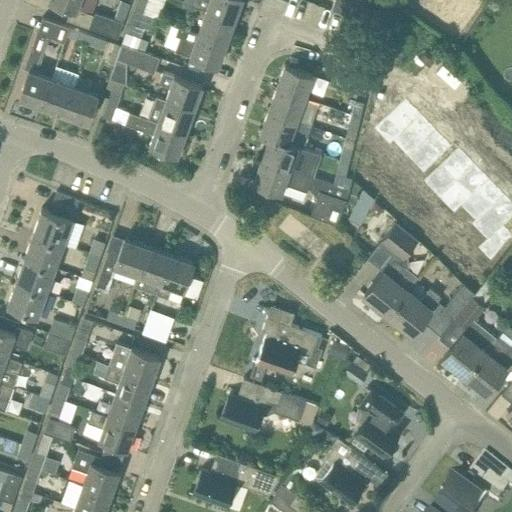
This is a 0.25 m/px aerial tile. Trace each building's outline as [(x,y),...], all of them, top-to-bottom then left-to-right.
[(49,0),(77,10),(80,0),(49,0)] [(89,27),(118,38),(130,3),(121,0),(120,0),(114,18),(95,11),(89,27)] [(137,0),(134,9),(143,13),(147,0),(137,0)] [(193,0),(192,4),(206,9),(235,20),(241,0),(193,0)] [(339,0),(336,11),(353,18),(361,14),(365,0),(339,0)] [(122,43),(145,51),(149,40),(141,37),(144,28),(149,30),(154,17),(143,13),(134,9),(122,43)] [(198,32),(227,42),(235,20),(206,9),(198,32)] [(63,45),(67,36),(70,27),(42,17),(26,62),(37,66),(46,39),(63,45)] [(227,42),(198,32),(178,25),(175,35),(180,36),(175,50),(192,56),(200,59),(204,60),(218,65),(227,42)] [(70,27),(67,36),(90,44),(93,35),(70,27)] [(93,35),(90,44),(104,49),(107,40),(93,35)] [(122,45),(117,58),(127,62),(154,72),(160,57),(145,51),(122,43),(122,45)] [(192,56),(188,66),(200,71),(204,60),(200,59),(192,56)] [(277,87),(305,97),(313,74),(285,64),(277,87)] [(19,97),(42,105),(52,77),(29,69),(19,97)] [(159,83),(170,87),(166,99),(194,109),(203,85),(162,71),(159,83)] [(42,105),(65,114),(75,85),(52,77),(42,105)] [(75,85),(65,114),(88,122),(98,94),(89,90),(75,85)] [(297,120),(305,97),(277,87),(268,110),(297,120)] [(112,89),(108,103),(116,106),(121,92),(112,89)] [(156,95),(148,117),(158,121),(186,131),(194,109),(166,99),(156,95)] [(350,114),(360,117),(364,101),(354,99),(350,114)] [(404,101),(372,132),(388,148),(391,145),(420,117),(404,101)] [(111,119),(116,106),(108,103),(103,116),(111,119)] [(260,133),(269,136),(298,147),(298,145),(289,142),(297,120),(268,110),(260,133)] [(125,123),(154,133),(150,144),(178,154),(186,131),(158,121),(129,111),(125,123)] [(360,117),(350,114),(345,137),(354,141),(360,117)] [(420,117),(391,145),(407,160),(435,132),(420,117)] [(435,132),(407,160),(422,176),(451,148),(435,132)] [(269,136),(261,159),(290,169),(301,173),(309,151),(298,147),(269,136)] [(354,141),(345,137),(339,161),(349,165),(354,141)] [(457,150),(422,185),(438,201),(445,194),(473,166),(457,150)] [(261,159),(253,182),(282,192),(284,185),(306,192),(311,177),(301,173),(290,169),(261,159)] [(356,181),(367,169),(356,160),(351,177),(356,181)] [(352,178),(350,177),(346,176),(349,165),(339,161),(333,184),(348,190),(352,178)] [(473,166),(445,194),(460,210),(488,182),(473,166)] [(376,191),(381,185),(373,177),(367,183),(376,191)] [(488,182),(460,210),(475,225),(503,197),(488,182)] [(337,224),(344,205),(346,199),(348,190),(333,184),(330,194),(319,190),(311,215),(337,224)] [(385,199),(390,193),(381,185),(376,191),(385,199)] [(350,216),(362,221),(374,193),(362,188),(350,216)] [(33,232),(64,243),(73,218),(79,199),(57,191),(50,210),(42,207),(33,232)] [(475,225),(471,229),(487,245),(511,220),(511,206),(503,197),(475,225)] [(378,217),(383,208),(375,200),(370,211),(378,217)] [(413,226),(418,220),(410,211),(404,217),(413,226)] [(422,234),(427,228),(418,220),(413,226),(422,234)] [(395,223),(382,240),(404,257),(417,240),(395,223)] [(56,267),(64,243),(33,232),(24,256),(56,267)] [(116,266),(137,274),(148,245),(125,237),(119,254),(108,250),(95,286),(107,290),(116,266)] [(95,239),(90,252),(100,256),(105,242),(95,239)] [(444,255),(450,249),(441,241),(436,247),(444,255)] [(133,285),(157,293),(171,253),(148,245),(137,274),(133,285)] [(453,263),(459,257),(450,249),(444,255),(453,263)] [(90,252),(85,266),(95,270),(100,256),(90,252)] [(171,253),(157,293),(168,297),(172,288),(183,292),(194,261),(171,253)] [(16,280),(47,291),(56,267),(24,256),(16,280)] [(383,270),(377,278),(364,294),(388,313),(407,289),(418,276),(405,265),(404,266),(394,258),(384,270),(383,270)] [(47,291),(16,280),(7,305),(38,316),(47,291)] [(462,283),(455,292),(443,308),(454,317),(472,295),(474,292),(462,283)] [(78,287),(73,302),(82,305),(88,290),(78,287)] [(412,332),(425,317),(431,308),(441,296),(430,287),(420,299),(407,289),(388,313),(412,332)] [(467,327),(443,357),(465,375),(485,349),(496,336),(484,326),(473,318),(484,305),(482,303),(472,295),(454,317),(467,327)] [(138,301),(132,318),(123,314),(120,323),(143,331),(146,322),(151,307),(138,301)] [(109,309),(106,318),(120,323),(123,314),(109,309)] [(292,373),(297,359),(315,366),(323,347),(318,345),(322,335),(267,316),(262,329),(267,330),(266,332),(270,333),(260,362),(292,373)] [(94,320),(85,317),(82,325),(91,328),(94,320)] [(75,325),(53,318),(49,331),(70,339),(75,325)] [(166,340),(167,340),(170,331),(146,322),(143,331),(166,340)] [(0,353),(7,356),(12,343),(27,348),(33,330),(17,325),(15,331),(0,325),(0,353)] [(65,354),(70,339),(49,331),(43,346),(65,354)] [(82,354),(87,340),(77,337),(72,351),(82,354)] [(340,356),(345,342),(334,338),(329,352),(340,356)] [(108,364),(152,379),(160,356),(116,341),(108,364)] [(511,362),(511,348),(507,344),(496,358),(485,349),(465,375),(487,392),(511,362)] [(64,374),(73,377),(82,354),(72,351),(64,374)] [(7,356),(0,353),(0,380),(13,385),(22,361),(7,356)] [(351,360),(343,372),(360,384),(368,372),(351,360)] [(104,377),(119,382),(115,392),(144,402),(152,379),(108,364),(104,377)] [(48,370),(40,395),(49,398),(58,374),(48,370)] [(56,397),(65,400),(73,377),(64,374),(56,397)] [(217,415),(216,416),(235,423),(255,430),(262,412),(266,414),(275,410),(301,420),(309,401),(285,392),(262,384),(259,383),(247,379),(243,377),(243,378),(246,380),(240,397),(228,393),(220,416),(217,415)] [(0,407),(5,409),(13,385),(0,380),(0,407)] [(371,389),(359,406),(368,412),(353,433),(381,452),(382,452),(396,431),(389,426),(401,410),(371,389)] [(28,406),(35,409),(44,412),(49,398),(40,395),(33,392),(28,406)] [(115,392),(107,415),(136,425),(144,402),(115,392)] [(65,400),(56,397),(46,424),(73,433),(76,426),(58,420),(65,400)] [(87,422),(84,433),(99,438),(109,442),(127,448),(136,425),(107,415),(92,409),(92,410),(87,422)] [(32,465),(41,469),(53,434),(70,441),(73,433),(46,424),(32,465)] [(21,443),(33,447),(38,433),(27,428),(21,443)] [(325,461),(316,474),(316,478),(320,480),(337,492),(348,500),(348,499),(349,498),(361,480),(362,479),(363,478),(355,473),(366,458),(367,457),(353,447),(337,436),(336,437),(330,446),(321,458),(325,461)] [(33,447),(21,443),(17,457),(28,461),(33,447)] [(83,483),(111,494),(119,471),(99,463),(101,456),(78,448),(71,467),(87,472),(83,483)] [(280,476),(258,468),(220,454),(213,473),(204,470),(196,494),(228,506),(237,482),(269,494),(280,476)] [(511,478),(487,456),(480,464),(469,480),(462,474),(446,495),(461,506),(469,511),(476,511),(494,489),(503,495),(508,488),(511,490),(511,488),(511,478)] [(23,488),(33,491),(41,469),(32,465),(23,488)] [(0,468),(0,479),(3,481),(0,488),(0,498),(1,498),(12,502),(22,476),(0,468)] [(75,506),(90,511),(104,511),(111,494),(83,483),(75,506)] [(323,511),(313,504),(282,483),(270,500),(287,511),(323,511)] [(15,511),(17,511),(25,511),(30,500),(40,503),(43,495),(33,492),(33,491),(23,488),(15,511)]
